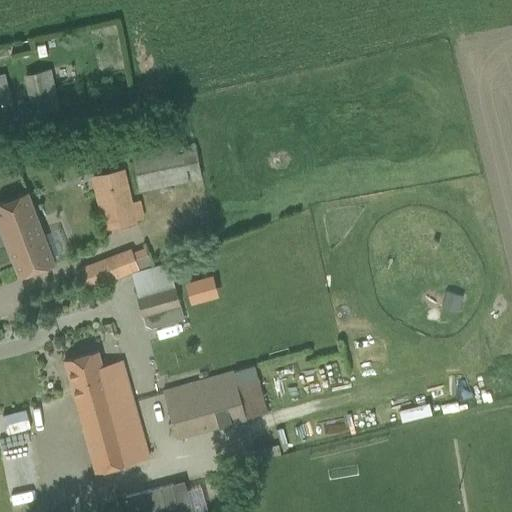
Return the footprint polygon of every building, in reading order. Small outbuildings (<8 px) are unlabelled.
[(23,75),(32,116),(59,110),(49,69),(23,75)] [(0,122),(16,119),(9,87),(0,89),(0,122)] [(133,157),(140,190),(204,177),(197,144),(133,157)] [(93,191),(102,231),(137,222),(125,169),(97,175),(101,190),(93,191)] [(0,202),(0,227),(19,278),(54,265),(27,192),(0,202)] [(145,248),(131,253),(137,270),(151,264),(145,248)] [(102,259),(79,267),(87,289),(88,289),(90,288),(110,281),(102,259)] [(136,271),(131,272),(131,273),(132,275),(144,316),(154,313),(158,326),(184,318),(168,262),(139,270),(136,271)] [(181,279),(188,303),(217,295),(211,271),(181,279)] [(369,332),(354,335),(359,358),(373,356),(369,332)] [(65,361),(95,472),(147,458),(121,362),(101,367),(97,352),(65,361)] [(164,390),(178,439),(247,418),(246,417),(267,411),(258,379),(254,366),(233,372),(233,370),(198,380),(196,373),(191,374),(193,382),(164,390)] [(249,453),(252,462),(281,454),(279,445),(249,453)]
